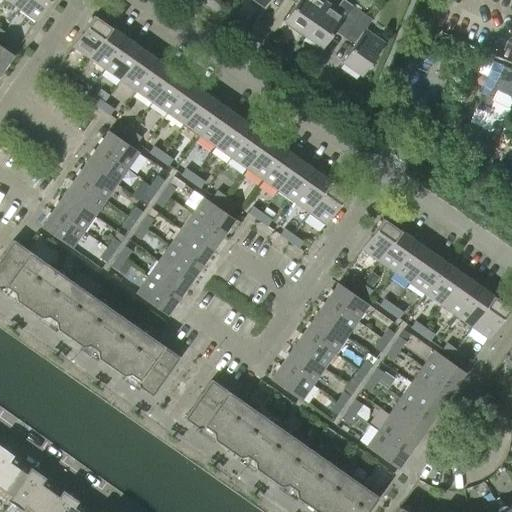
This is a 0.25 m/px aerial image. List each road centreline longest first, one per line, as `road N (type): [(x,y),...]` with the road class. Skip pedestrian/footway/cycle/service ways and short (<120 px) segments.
road 1 (residential): [(382,170),(134,0)]
road 2 (residential): [(257,359),(382,170)]
road 3 (residential): [(511,261),(382,170)]
road 4 (residential): [(0,425),(121,511)]
road 5 (residential): [(0,110),(74,0)]
